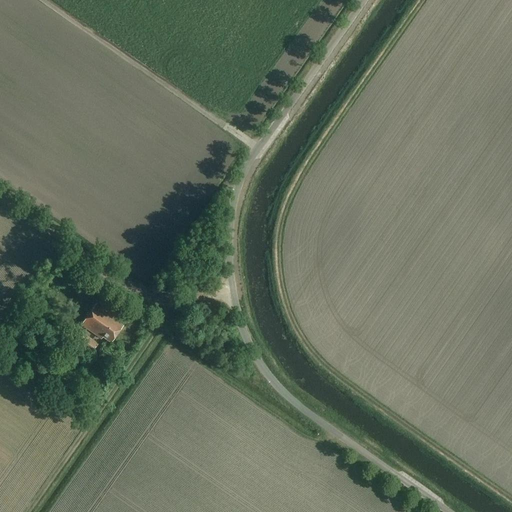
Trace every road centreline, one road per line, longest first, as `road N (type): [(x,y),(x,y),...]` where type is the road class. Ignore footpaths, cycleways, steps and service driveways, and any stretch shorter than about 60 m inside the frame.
road 1 (unclassified): [(449,511),(296,405),(251,349),(234,298),(231,221),(245,167),(363,0)]
road 2 (track): [(234,292),(151,304),(0,194)]
road 3 (track): [(259,147),(48,0)]
road 4 (track): [(173,303),(31,511)]
